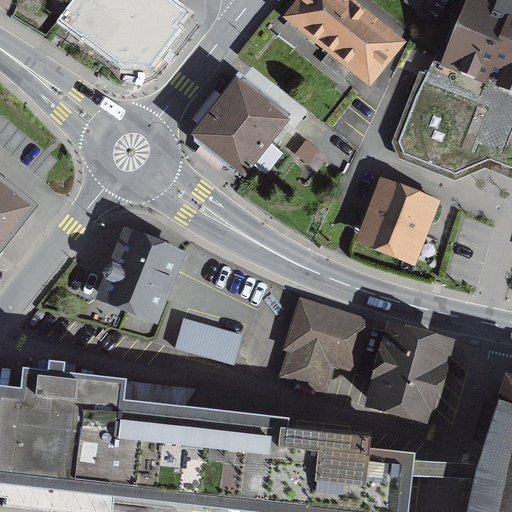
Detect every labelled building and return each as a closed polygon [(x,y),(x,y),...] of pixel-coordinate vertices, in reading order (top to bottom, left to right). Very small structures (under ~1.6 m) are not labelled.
[(73,0),(59,20),(81,37),(83,34),(109,54),(120,40),(140,55),(147,47),(154,53),(184,13),(167,0),(73,0)] [(304,0),(290,18),(330,50),(354,69),(369,81),(398,44),(342,0),(304,0)] [(409,0),(407,3),(420,11),(418,15),(432,24),(445,2),(446,0),(409,0)] [(511,0),(498,0),(496,7),(477,0),(473,0),(467,18),(462,16),(454,36),(459,38),(449,63),(462,69),(460,74),(475,79),(477,75),(487,79),(489,74),(511,82),(511,0)] [(354,69),(330,50),(321,62),(344,80),(354,69)] [(290,114),(243,77),(196,136),(244,173),(250,166),(269,181),(288,158),(269,142),(290,114)] [(325,157),(307,143),(297,155),(316,170),(325,157)] [(0,184),(0,244),(29,208),(0,184)] [(368,237),(409,254),(427,207),(386,191),(368,237)] [(179,256),(127,236),(115,266),(109,266),(105,271),(105,276),(109,280),(103,296),(154,317),(179,256)] [(283,375),(323,388),(332,360),(353,367),(366,326),(302,305),(289,347),(292,348),(283,375)] [(184,320),(175,349),(233,365),(241,336),(184,320)] [(380,377),(373,403),(406,413),(409,403),(431,409),(442,366),(440,366),(446,345),(393,330),(387,351),(385,350),(377,377),(380,377)] [(0,392),(0,481),(276,511),(403,511),(410,458),(368,454),(370,440),(283,430),(284,423),(123,406),(126,382),(63,375),(64,365),(49,363),(48,373),(23,370),(20,394),(0,392)] [(480,463),(469,511),(511,511),(511,379),(507,379),(480,463)]
